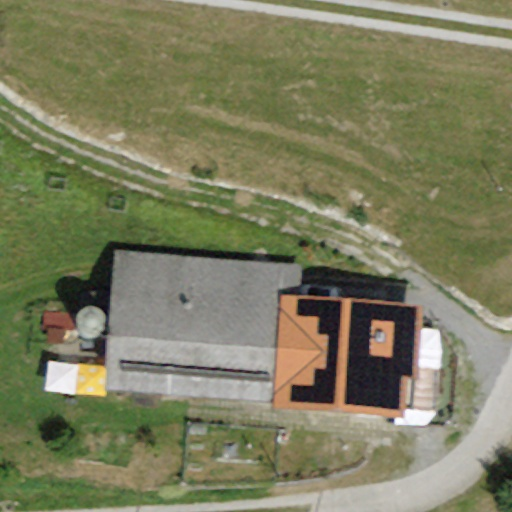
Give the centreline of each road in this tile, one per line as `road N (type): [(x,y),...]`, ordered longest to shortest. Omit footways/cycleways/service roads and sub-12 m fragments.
road 1 (track): [(172,511),(331,501),(436,477),(485,442),(511,376)]
road 2 (track): [(511,35),(265,0)]
